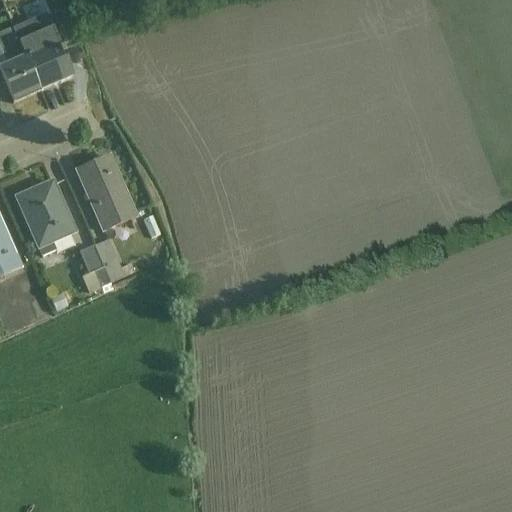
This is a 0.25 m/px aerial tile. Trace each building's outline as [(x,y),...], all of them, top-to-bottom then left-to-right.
[(14,0),(0,0),(0,17),(18,9),(14,0)] [(43,92),(75,78),(54,28),(21,42),(43,92)] [(43,92),(21,42),(0,51),(0,67),(16,103),(43,92)] [(103,233),(138,217),(111,156),(76,171),(103,233)] [(36,250),(76,234),(53,179),(13,195),(36,250)] [(0,278),(23,269),(0,213),(0,278)] [(115,254),(97,262),(107,284),(100,287),(108,306),(123,299),(116,284),(127,279),(115,254)]
